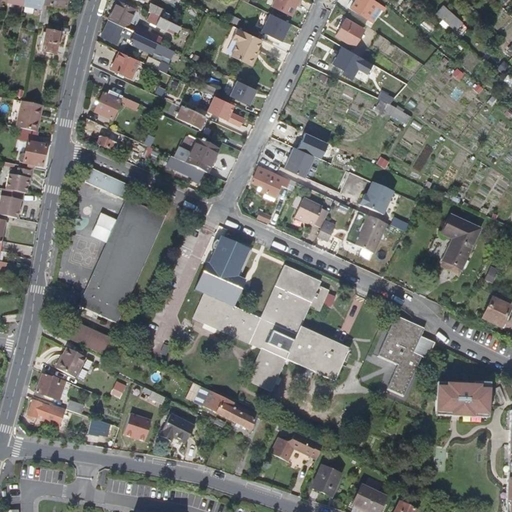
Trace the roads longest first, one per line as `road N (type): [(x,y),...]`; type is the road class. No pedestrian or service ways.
road 1 (residential): [(220,216),(326,0)]
road 2 (residential): [(88,456),(191,470),(316,511)]
road 3 (tertiary): [(27,333),(58,149)]
road 4 (residential): [(220,216),(385,290)]
road 5 (residential): [(58,149),(220,216)]
road 6 (tertiary): [(58,149),(96,0)]
road 7 (residential): [(385,290),(456,341),(511,367)]
